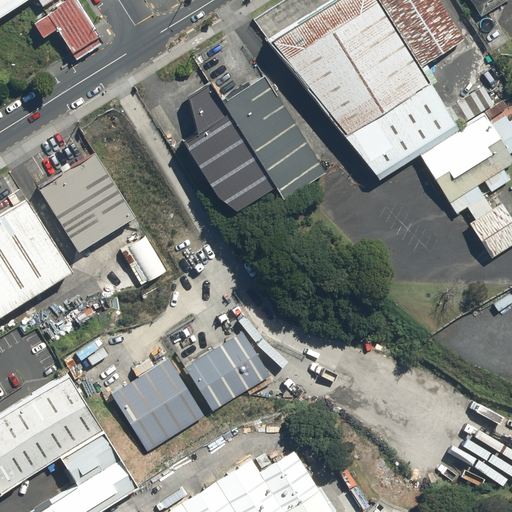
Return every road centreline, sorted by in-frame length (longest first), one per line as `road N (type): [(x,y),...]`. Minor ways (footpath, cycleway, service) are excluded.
road 1 (unknown): [(344,511),(287,442),(268,439),(230,450),(125,511)]
road 2 (tertiary): [(0,132),(145,41)]
